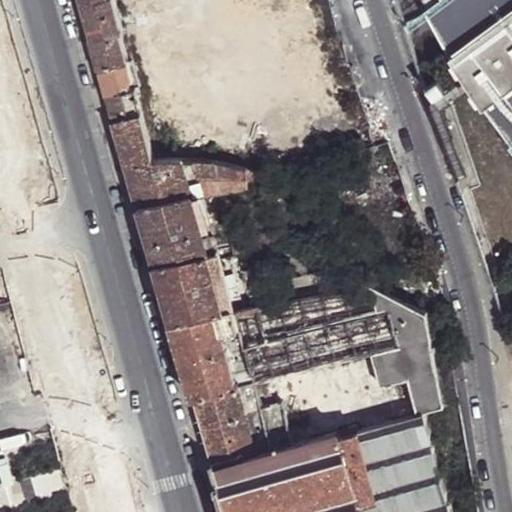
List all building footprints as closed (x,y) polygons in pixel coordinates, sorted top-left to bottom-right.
[(79,0),(85,20),(117,11),(114,0),(79,0)] [(511,0),(442,0),(446,7),(437,11),(428,16),(468,86),(511,146),(511,0)] [(85,20),(99,68),(130,58),(117,11),(85,20)] [(99,68),(106,95),(130,87),(128,81),(136,79),(130,58),(99,68)] [(106,95),(113,119),(145,110),(140,92),(132,94),(130,87),(106,95)] [(202,126),(202,119),(194,119),(193,94),(184,95),(186,127),(202,126)] [(127,166),(158,158),(145,110),(113,119),(127,166)] [(139,205),(192,193),(184,158),(158,158),(127,166),(139,205)] [(194,197),(269,181),(248,166),(217,160),(184,158),(192,193),(194,197)] [(192,193),(139,205),(147,234),(155,263),(210,252),(205,234),(203,229),(194,197),(192,193)] [(315,237),(307,226),(252,238),(253,241),(218,250),(220,256),(242,252),(286,243),(315,237)] [(210,252),(155,263),(172,323),(232,310),(234,310),(225,277),(220,256),(218,250),(210,252)] [(225,277),(234,310),(254,305),(246,273),(225,277)] [(234,310),(232,310),(238,329),(242,347),(378,313),(369,282),(254,305),(234,310)] [(446,406),(428,313),(369,282),(378,313),(390,311),(399,344),(408,342),(425,409),(426,412),(446,406)] [(232,310),(172,323),(183,361),(194,396),(238,385),(236,379),(223,332),(238,329),(232,310)] [(255,380),(255,381),(399,344),(390,311),(378,313),(242,347),(252,381),(255,380)] [(255,381),(264,410),(274,445),(355,424),(356,429),(425,409),(408,342),(399,344),(255,381)] [(194,396),(202,426),(247,415),(244,408),(238,385),(194,396)] [(226,511),(453,511),(426,414),(426,412),(425,409),(356,429),(355,424),(274,445),(274,448),(257,451),(256,448),(212,460),(226,511)] [(202,426),(212,460),(256,448),(247,415),(202,426)]
